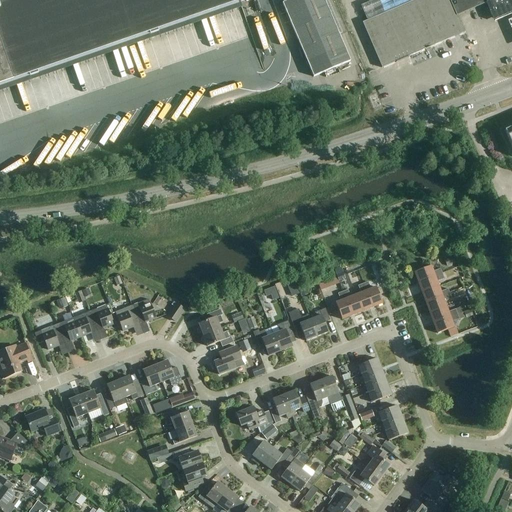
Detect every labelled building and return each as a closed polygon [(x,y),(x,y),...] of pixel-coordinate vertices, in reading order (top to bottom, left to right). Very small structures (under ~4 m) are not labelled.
[(0,0),(0,85),(246,0),(0,0)] [(313,77),(350,62),(324,0),(290,0),(282,4),(313,77)] [(486,4),(487,3),(487,2),(492,0),(376,0),(362,6),(368,20),(362,22),(382,69),(464,34),(457,17),(486,4)] [(511,0),(492,0),(487,2),(487,3),(486,4),(493,21),(511,13),(511,0)] [(447,267),(455,264),(453,257),(445,260),(447,267)] [(418,283),(442,274),(440,269),(433,272),(431,266),(414,272),(418,283)] [(339,281),(346,279),(341,268),(335,271),(339,281)] [(418,283),(422,293),(438,287),(437,282),(444,279),(442,274),(418,283)] [(117,286),(123,284),(120,277),(114,279),(117,286)] [(363,284),(372,308),(383,304),(379,296),(377,290),(376,287),(371,289),(368,282),(363,284)] [(287,296),(296,292),(293,283),(284,287),(287,296)] [(362,312),(372,308),(363,284),(358,286),(361,293),(356,295),(362,312)] [(274,287),(269,289),(273,301),(279,299),(274,287)] [(438,287),(422,293),(426,303),(450,294),(448,289),(440,292),(438,287)] [(303,297),(308,295),(306,288),(300,291),(303,297)] [(88,289),(82,292),(84,298),(91,295),(88,289)] [(343,292),(352,316),(362,312),(356,295),(351,297),(348,290),(343,292)] [(79,304),(85,301),(81,292),(75,294),(79,304)] [(342,320),(352,316),(343,292),(338,294),(341,301),(335,303),(342,320)] [(430,313),(446,307),(444,302),(452,299),(450,294),(426,303),(430,313)] [(60,309),(68,307),(65,299),(57,301),(60,309)] [(148,299),(132,306),(139,325),(156,319),(148,299)] [(89,312),(97,331),(113,325),(109,315),(112,314),(108,304),(89,312)] [(176,323),(185,309),(177,304),(168,317),(176,323)] [(139,325),(132,306),(115,313),(123,332),(139,325)] [(433,323),(457,315),(463,313),(461,307),(448,312),(446,307),(430,313),(433,323)] [(309,315),(302,318),(299,309),(289,314),(296,334),(302,332),(306,341),(317,337),(310,320),(309,315)] [(310,320),(317,337),(328,333),(325,323),(330,321),(325,309),(314,313),(316,318),(310,320)] [(203,336),(220,329),(218,324),(223,322),(220,316),(222,315),(220,310),(209,314),(211,320),(199,324),(203,336)] [(279,310),(270,313),(275,326),(283,323),(279,310)] [(464,312),(466,317),(466,319),(473,316),(471,310),(464,312)] [(81,338),(97,331),(89,312),(73,318),(81,338)] [(235,324),(238,322),(244,319),(242,313),(232,317),(235,324)] [(457,315),(433,323),(437,334),(454,327),(452,322),(459,320),(457,315)] [(250,331),(258,328),(254,317),(246,320),(250,331)] [(57,325),(64,344),(81,338),(73,318),(57,325)] [(238,322),(241,329),(247,326),(244,319),(238,322)] [(273,335),(280,352),(292,347),(287,335),(292,333),(288,322),(277,326),(280,332),(273,335)] [(64,344),(57,325),(34,334),(38,344),(44,342),(47,351),(64,344)] [(220,329),(203,336),(208,347),(220,342),(222,347),(233,343),(231,337),(229,338),(226,332),(222,334),(220,329)] [(280,352),(273,335),(267,337),(264,331),(259,333),(258,331),(253,333),(258,346),(264,344),(268,356),(280,352)] [(247,340),(238,344),(242,353),(251,349),(247,340)] [(31,361),(24,344),(11,349),(11,348),(0,351),(0,368),(4,378),(20,372),(17,364),(27,360),(28,362),(31,361)] [(219,375),(236,368),(233,362),(241,359),(236,347),(223,352),(225,358),(214,362),(219,375)] [(361,375),(380,368),(377,358),(358,366),(361,375)] [(155,366),(162,383),(169,380),(171,385),(182,381),(176,368),(171,370),(167,361),(155,366)] [(155,386),(162,383),(155,366),(143,371),(146,380),(140,382),(146,396),(157,391),(155,386)] [(380,368),(361,375),(365,384),(384,377),(380,368)] [(332,376),(321,381),(328,397),(332,409),(344,405),(341,398),(342,398),(339,392),(339,393),(332,376)] [(129,377),(118,381),(125,398),(131,396),(133,400),(144,396),(139,384),(133,387),(129,377)] [(369,393),(387,386),(384,377),(365,384),(369,393)] [(127,404),(125,398),(118,381),(106,386),(111,396),(105,398),(110,410),(115,407),(116,408),(127,404)] [(321,400),(328,397),(321,381),(310,385),(315,397),(308,400),(313,412),(318,410),(317,408),(321,406),(321,402),(321,400)] [(387,386),(369,393),(372,402),(391,395),(387,386)] [(81,396),(88,414),(100,409),(103,417),(109,415),(103,401),(98,403),(93,391),(81,396)] [(283,396),(292,417),(297,415),(295,411),(301,408),(303,413),(309,411),(304,399),(299,401),(295,391),(283,396)] [(184,404),(195,399),(193,393),(182,397),(184,404)] [(350,422),(358,419),(349,395),(342,398),(341,398),(344,405),(350,422)] [(76,418),(88,414),(81,396),(69,401),(74,412),(68,415),(74,428),(79,426),(76,418)] [(287,419),(292,417),(283,396),(272,400),(276,410),(270,412),(275,424),(281,422),(279,417),(285,414),(287,419)] [(161,404),(153,407),(156,415),(164,412),(161,404)] [(147,417),(153,415),(150,405),(143,407),(147,417)] [(381,422),(400,415),(397,405),(378,413),(381,422)] [(260,434),(261,433),(272,424),(273,423),(272,421),(267,423),(262,410),(255,413),(253,408),(236,414),(241,426),(247,424),(249,430),(257,427),(260,434)] [(175,431),(192,425),(187,413),(179,416),(177,410),(163,415),(167,426),(172,424),(175,431)] [(47,421),(44,411),(26,417),(32,432),(43,427),(46,436),(59,431),(54,418),(47,421)] [(362,422),(374,418),(372,411),(360,415),(362,422)] [(385,431),(404,424),(400,415),(381,422),(385,431)] [(261,433),(266,440),(277,431),(272,424),(261,433)] [(404,424),(385,431),(389,441),(408,433),(404,424)] [(192,425),(175,431),(178,438),(172,440),(174,445),(196,437),(192,425)] [(125,426),(116,430),(118,436),(127,433),(125,426)] [(330,441),(335,432),(329,428),(324,437),(330,441)] [(357,436),(360,438),(371,446),(374,441),(358,429),(357,430),(356,429),(355,431),(359,434),(357,436)] [(118,436),(116,430),(108,432),(111,439),(118,436)] [(85,437),(88,442),(98,436),(95,431),(85,437)] [(20,456),(26,441),(17,433),(9,442),(0,438),(0,458),(9,462),(13,453),(20,456)] [(345,442),(341,434),(336,441),(342,446),(345,442)] [(336,452),(340,446),(334,441),(329,447),(336,452)] [(395,448),(386,441),(382,446),(391,454),(395,448)] [(262,463),(272,449),(263,442),(252,456),(262,463)] [(150,462),(169,455),(166,445),(147,452),(150,462)] [(183,471),(202,464),(197,451),(192,454),(189,447),(172,453),(174,460),(179,459),(183,471)] [(368,466),(381,476),(389,466),(385,463),(388,458),(373,447),(367,455),(373,459),(368,466)] [(292,453),(290,455),(295,459),(300,452),(295,448),(292,453)] [(272,449),(262,463),(271,470),(278,462),(282,465),(290,455),(292,453),(287,449),(282,456),(272,449)] [(281,478),(290,485),(301,471),(305,466),(295,459),(290,455),(282,465),(287,469),(281,478)] [(202,464),(183,471),(187,482),(183,484),(185,491),(203,484),(201,478),(206,476),(202,464)] [(301,471),(290,485),(300,492),(307,483),(311,487),(325,469),(320,466),(310,478),(301,471)] [(346,479),(350,474),(340,466),(336,471),(346,479)] [(357,469),(349,479),(359,486),(364,479),(374,487),(381,476),(368,466),(363,473),(357,469)] [(327,467),(322,474),(331,477),(335,473),(327,467)] [(456,477),(460,471),(456,468),(451,474),(456,477)] [(428,482),(442,493),(448,498),(458,484),(448,476),(444,481),(434,474),(428,482)] [(21,483),(28,487),(33,479),(26,475),(21,483)] [(48,483),(53,488),(59,480),(53,476),(53,477),(48,483)] [(16,509),(21,503),(13,496),(14,495),(8,490),(11,486),(0,477),(0,510),(1,511),(2,511),(3,511),(10,511),(14,507),(16,509)] [(35,486),(42,491),(48,483),(41,478),(35,486)] [(20,482),(17,487),(24,493),(28,488),(20,482)] [(436,501),(442,493),(428,482),(421,491),(431,499),(427,504),(438,511),(440,508),(442,506),(436,501)] [(213,509),(228,490),(217,483),(212,490),(207,486),(198,498),(213,509)] [(459,490),(464,494),(470,487),(465,483),(459,490)] [(349,511),(354,511),(360,505),(350,497),(353,492),(342,484),(338,489),(341,491),(334,500),(349,511)] [(312,486),(308,492),(314,495),(318,490),(312,486)] [(73,490),(70,495),(75,500),(79,495),(73,490)] [(228,490),(213,509),(213,510),(217,505),(223,509),(220,511),(235,511),(237,509),(232,505),(238,498),(228,490)] [(81,496),(76,503),(81,506),(86,500),(81,496)] [(323,508),(320,511),(349,511),(334,500),(326,510),(323,508)] [(49,511),(46,509),(47,508),(37,501),(29,511),(49,511)] [(169,511),(176,511),(185,504),(183,501),(179,504),(176,502),(170,507),(171,508),(169,511)] [(437,511),(438,511),(427,504),(424,508),(414,501),(407,510),(410,511),(437,511)]
